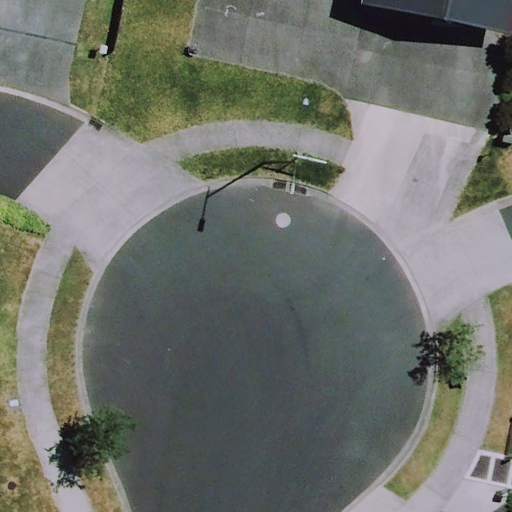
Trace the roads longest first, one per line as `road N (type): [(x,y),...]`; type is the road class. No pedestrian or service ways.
road 1 (residential): [(0,146),(255,340)]
road 2 (residential): [(511,252),(255,340)]
road 3 (residential): [(222,511),(255,340)]
